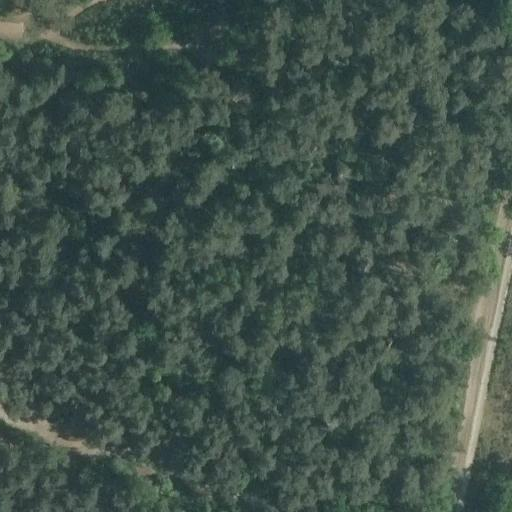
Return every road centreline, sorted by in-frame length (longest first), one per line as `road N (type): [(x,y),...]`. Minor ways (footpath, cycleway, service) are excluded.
road 1 (track): [(443,511),(511,180)]
road 2 (track): [(60,445),(205,511)]
